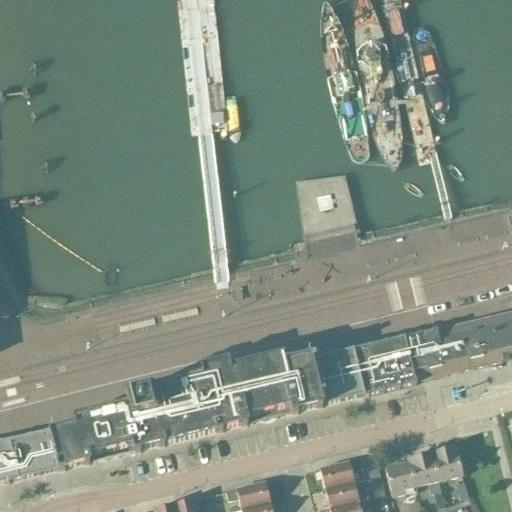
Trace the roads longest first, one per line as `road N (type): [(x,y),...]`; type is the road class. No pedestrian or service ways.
road 1 (unclassified): [(511,271),(0,397)]
road 2 (residential): [(71,511),(445,418)]
